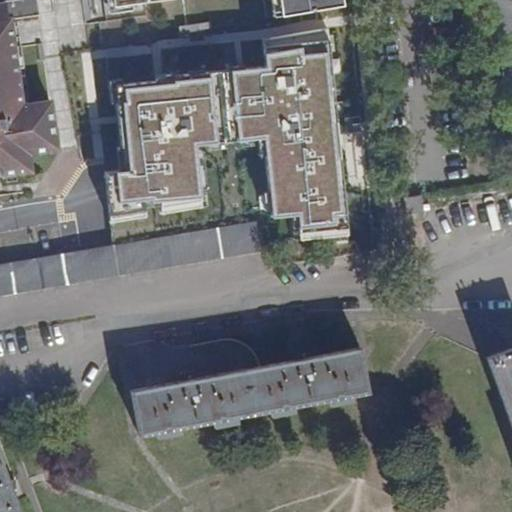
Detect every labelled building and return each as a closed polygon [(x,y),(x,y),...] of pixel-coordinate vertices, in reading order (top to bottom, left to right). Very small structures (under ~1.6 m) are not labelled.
[(36,0),(0,0),(0,174),(28,171),(26,153),(42,151),(41,139),(53,138),(48,101),(20,103),(18,108),(13,104),(13,97),(16,96),(9,20),(15,19),(13,3),(37,1),(36,0)] [(268,0),(271,17),(281,16),(278,0),(268,0)] [(278,0),(281,16),(342,5),(340,0),(278,0)] [(39,16),(37,1),(13,3),(15,19),(39,16)] [(347,230),(327,34),(265,40),(268,71),(124,86),(132,169),(104,172),(109,225),(211,215),(205,157),(263,151),(270,218),(300,215),(302,234),(347,230)] [(54,149),(53,138),(41,139),(42,151),(54,149)] [(261,221),(0,263),(0,294),(266,251),(261,221)] [(412,254),(399,253),(398,265),(411,266),(412,254)] [(359,348),(130,391),(138,434),(367,392),(359,348)] [(511,348),(487,357),(511,425),(511,348)] [(18,511),(0,462),(0,511),(18,511)]
